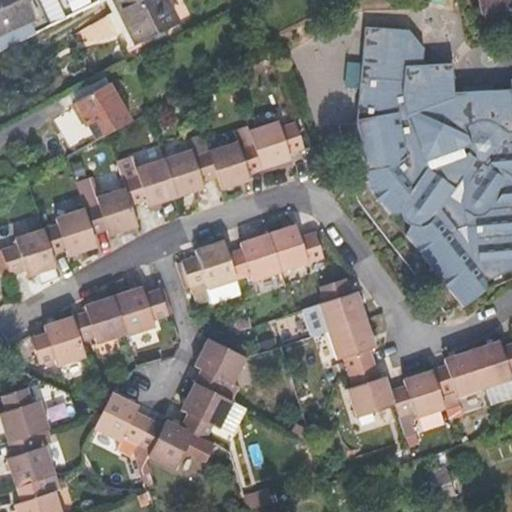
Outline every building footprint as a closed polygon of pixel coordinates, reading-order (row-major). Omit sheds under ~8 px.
[(0,0),(0,50),(3,49),(99,1),(98,0),(0,0)] [(114,0),(136,44),(178,24),(166,0),(114,0)] [(479,0),(482,13),(511,7),(509,0),(479,0)] [(425,46),(409,29),(360,26),(358,79),(403,82),(406,66),(422,64),(425,46)] [(460,86),(460,87),(451,62),(422,64),(406,66),(403,82),(358,79),(355,118),(358,134),(359,136),(363,152),(370,188),(390,214),(401,211),(402,216),(409,222),(405,233),(460,304),(462,307),(486,290),(485,281),(511,268),(511,77),(511,88),(462,90),(460,86)] [(99,139),(133,120),(111,82),(77,100),(76,106),(80,113),(86,115),(99,139)] [(281,128),(279,122),(251,131),(255,143),(264,169),(292,160),(289,152),(305,147),(298,123),(281,128)] [(205,188),(203,181),(218,176),(209,151),(204,135),(190,139),(193,150),(165,159),(177,197),(205,188)] [(241,148),(239,142),(209,151),(218,176),(222,189),(251,180),(249,173),(264,169),(255,143),(241,148)] [(127,188),(133,205),(147,200),(149,206),(177,197),(165,159),(137,167),(139,176),(125,180),(127,188)] [(133,205),(127,188),(99,198),(94,181),(78,186),(86,210),(93,233),(108,228),(111,234),(139,226),(133,205)] [(68,249),(70,255),(98,247),(93,233),(86,210),(58,219),(60,227),(46,231),(53,254),(68,249)] [(302,237),(298,224),(270,233),(282,271),(326,257),(318,232),(302,237)] [(27,270),(29,277),(58,268),(53,254),(46,231),(18,240),(20,246),(4,250),(12,275),(27,270)] [(242,242),(244,250),(230,255),(237,279),(253,274),(255,281),(282,271),(270,233),(242,242)] [(213,298),(210,288),(237,279),(230,255),(225,241),(197,250),(199,256),(183,262),(197,304),(213,298)] [(327,301),(319,303),(328,331),(368,318),(359,290),(352,292),(347,277),(323,286),(327,301)] [(146,293),(144,287),(116,296),(128,335),(158,326),(155,319),(170,315),(161,288),(146,293)] [(98,338),(99,344),(128,335),(116,296),(87,305),(89,312),(74,317),(82,343),(98,338)] [(57,359),(60,367),(87,359),(82,343),(74,317),(45,326),(47,334),(32,339),(40,364),(57,359)] [(337,359),(345,357),(350,371),(375,363),(371,349),(377,347),(368,318),(328,331),(337,359)] [(196,365),(202,368),(194,383),(229,401),(236,386),(233,385),(246,358),(208,338),(204,348),(196,365)] [(511,344),(503,347),(501,340),(472,349),(487,394),(511,386),(511,374),(511,372),(511,371),(511,344)] [(456,390),(460,402),(487,394),(472,349),(445,358),(447,365),(433,370),(441,395),(456,390)] [(347,389),(356,417),(396,405),(391,391),(386,376),(380,377),(375,363),(350,371),(354,386),(347,389)] [(441,395),(433,370),(405,378),(406,386),(391,391),(396,405),(400,417),(416,412),(418,419),(446,410),(441,395)] [(235,404),(229,401),(194,383),(181,408),(188,412),(181,427),(193,433),(205,438),(212,424),(222,429),(222,428),(237,435),(249,413),(234,406),(235,404)] [(8,411),(1,413),(11,442),(36,433),(51,427),(42,400),(34,403),(28,388),(3,396),(8,411)] [(104,410),(94,431),(135,451),(151,419),(137,412),(140,406),(113,392),(104,410)] [(135,451),(174,470),(193,433),(181,427),(169,420),(166,426),(151,419),(135,451)] [(48,446),(41,448),(36,433),(11,442),(16,456),(8,458),(18,487),(44,479),(58,474),(48,446)] [(23,502),(15,504),(17,511),(63,511),(56,491),(49,494),(44,479),(18,487),(23,502)] [(268,489),(245,497),(249,511),(258,511),(274,507),(268,489)] [(144,508),(153,505),(149,493),(140,496),(144,508)]
